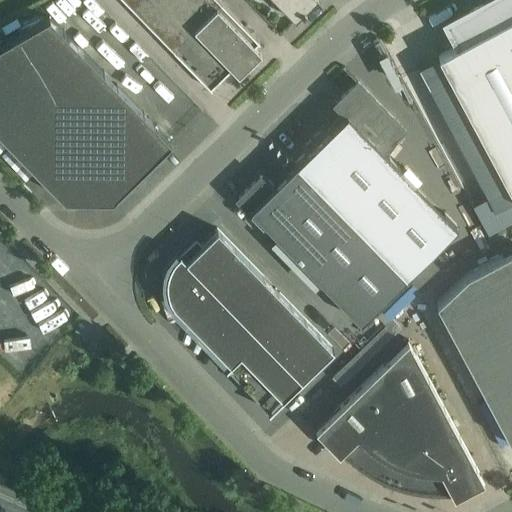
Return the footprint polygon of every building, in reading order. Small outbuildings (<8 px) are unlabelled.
[(58,0),(155,100),(158,97),(174,113),(191,97),(173,78),(166,85),(144,63),(124,42),(131,36),(96,0),(58,0)] [(238,74),(245,68),(261,52),(254,45),(258,41),(259,42),(260,41),(219,0),(124,0),(211,89),(212,88),(211,87),(231,67),(238,74)] [(275,0),(295,20),(314,0),(275,0)] [(458,45),(438,56),(511,194),(511,0),(485,0),(445,21),(458,45)] [(112,199),(112,198),(171,141),(49,15),(0,44),(0,133),(63,198),(112,199)] [(346,112),(295,162),(270,187),(260,176),(239,197),(276,236),(277,235),(360,321),(457,225),(381,147),(402,126),(357,81),(336,102),(346,112)] [(268,410),(301,378),(333,347),(217,228),(184,260),(179,254),(175,258),(172,261),(171,264),(170,267),(168,271),(167,275),(167,277),(166,280),(166,283),(167,287),(167,290),(168,293),(169,296),(171,300),(173,303),(174,305),(229,362),(225,365),(268,410)] [(511,439),(511,249),(466,274),(436,302),(510,441),(511,439)] [(407,340),(388,359),(315,430),(339,454),(345,448),(351,455),(359,461),(366,467),(375,472),(383,476),(392,480),(402,483),(411,486),(421,488),(430,489),(440,489),(449,489),(454,498),(484,481),(408,339),(407,340)]
